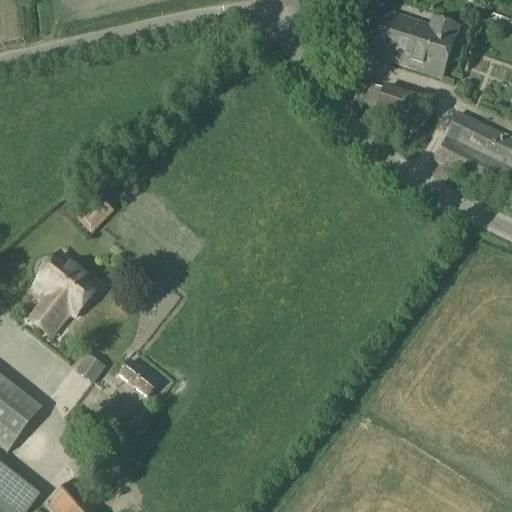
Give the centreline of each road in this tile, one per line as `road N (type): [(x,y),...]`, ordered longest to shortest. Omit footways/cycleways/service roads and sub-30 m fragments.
road 1 (unclassified): [(282,7),(312,82),(340,122),(424,193),(511,234)]
road 2 (unclassified): [(282,7),(0,66)]
